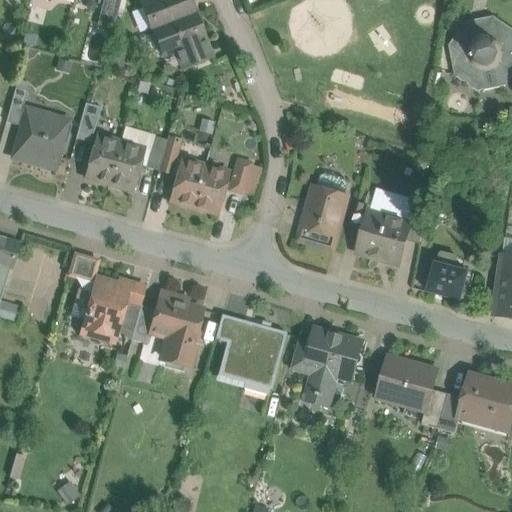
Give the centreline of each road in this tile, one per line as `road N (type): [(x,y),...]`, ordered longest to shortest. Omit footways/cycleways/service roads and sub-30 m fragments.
road 1 (residential): [(250,277),(278,152),(275,120),(227,0)]
road 2 (residential): [(250,277),(511,344)]
road 3 (residential): [(0,203),(250,277)]
